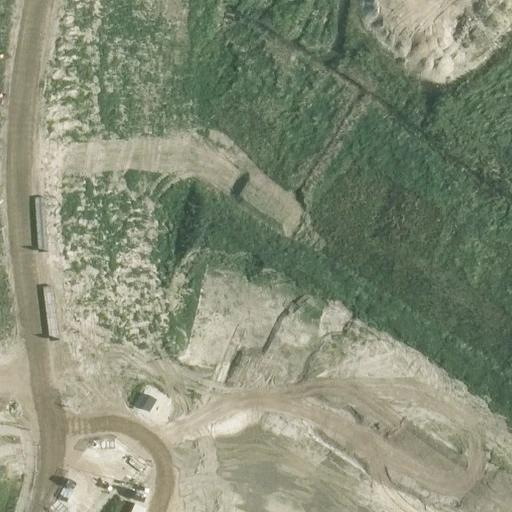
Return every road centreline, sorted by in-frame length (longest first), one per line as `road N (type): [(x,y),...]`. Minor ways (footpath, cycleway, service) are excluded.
road 1 (residential): [(43,385),(30,121),(50,0)]
road 2 (residential): [(63,511),(43,385)]
